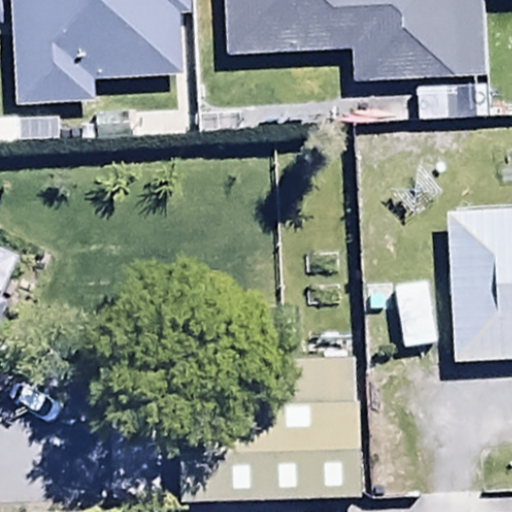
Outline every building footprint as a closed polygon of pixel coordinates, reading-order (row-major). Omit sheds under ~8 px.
[(186,0),(4,0),(10,118),(89,114),(88,89),(178,84),(175,22),(187,21),(186,0)] [(472,6),(471,0),(220,0),(223,65),(347,60),(348,92),(475,87),(472,6)] [(0,154),(15,155),(15,129),(0,129),(0,154)] [(511,221),(441,224),(449,374),(511,371),(511,221)] [(171,416),(173,511),(220,511),(360,509),(356,362),(268,364),(269,414),(171,416)]
